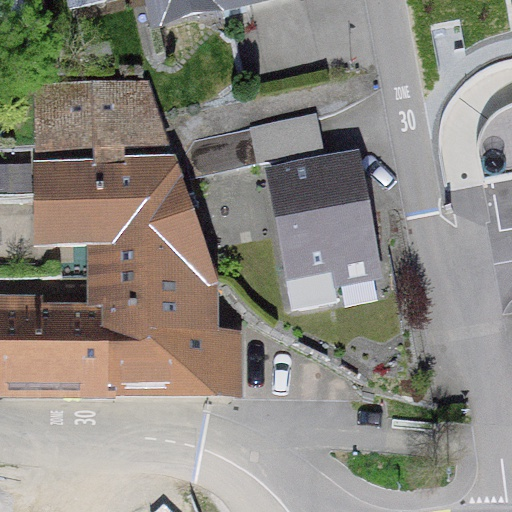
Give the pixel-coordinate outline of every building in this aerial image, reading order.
[(144,0),(150,25),(261,0),(144,0)] [(316,156),(310,122),(248,133),(254,167),(316,156)] [(286,280),(367,266),(349,167),(269,182),(286,280)] [(92,314),(109,315),(107,394),(227,395),(227,347),(198,338),(197,296),(214,291),(173,173),(54,175),(51,249),(90,248),(92,300),(92,314)] [(0,393),(107,394),(109,315),(92,314),(80,314),(80,319),(36,320),(35,305),(0,304),(0,393)]
